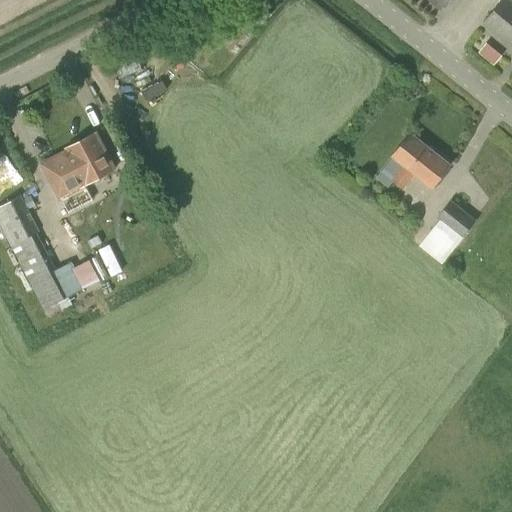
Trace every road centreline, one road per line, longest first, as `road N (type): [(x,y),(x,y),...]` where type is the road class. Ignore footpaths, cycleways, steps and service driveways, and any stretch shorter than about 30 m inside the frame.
road 1 (unclassified): [(0,90),(183,0)]
road 2 (tertiary): [(511,112),(371,0)]
